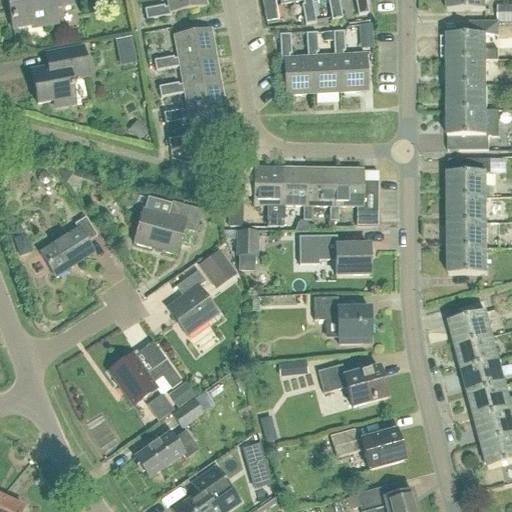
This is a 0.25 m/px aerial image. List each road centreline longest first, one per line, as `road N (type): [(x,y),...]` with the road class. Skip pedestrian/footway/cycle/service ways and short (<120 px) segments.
road 1 (residential): [(453,511),(408,296),(404,153)]
road 2 (residential): [(404,153),(258,147),(227,0)]
road 3 (residential): [(404,153),(407,0)]
road 4 (unclassified): [(99,511),(46,434),(32,397)]
